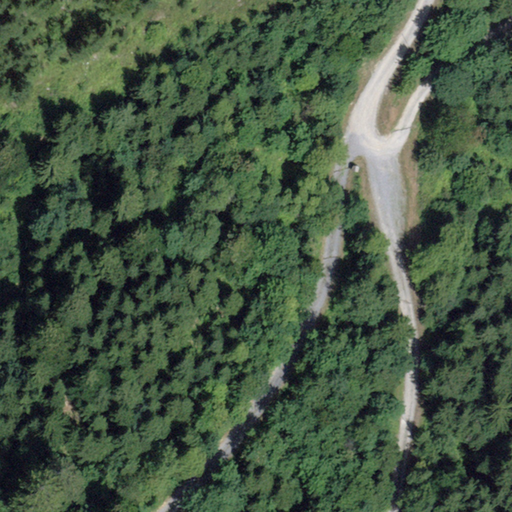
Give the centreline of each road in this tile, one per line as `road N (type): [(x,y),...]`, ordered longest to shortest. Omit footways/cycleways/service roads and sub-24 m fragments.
road 1 (track): [(427,0),(369,95),(363,129),(383,148),(409,328),(410,393),(393,511)]
road 2 (track): [(363,129),(343,163),(311,337),(176,511)]
road 3 (track): [(383,148),(432,81),(511,27)]
